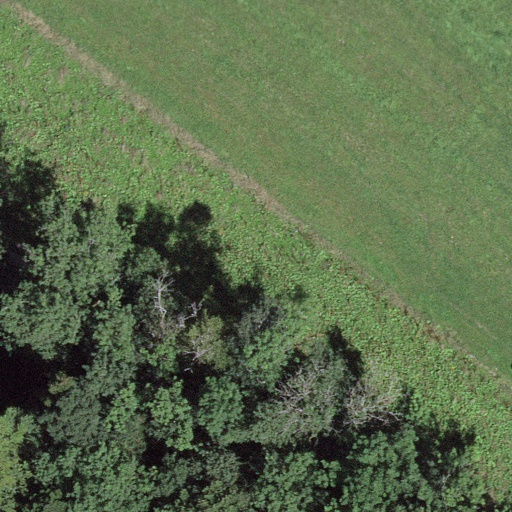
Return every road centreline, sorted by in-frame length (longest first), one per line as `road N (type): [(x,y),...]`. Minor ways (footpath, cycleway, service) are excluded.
road 1 (track): [(249,392),(0,245)]
road 2 (track): [(249,392),(415,511)]
